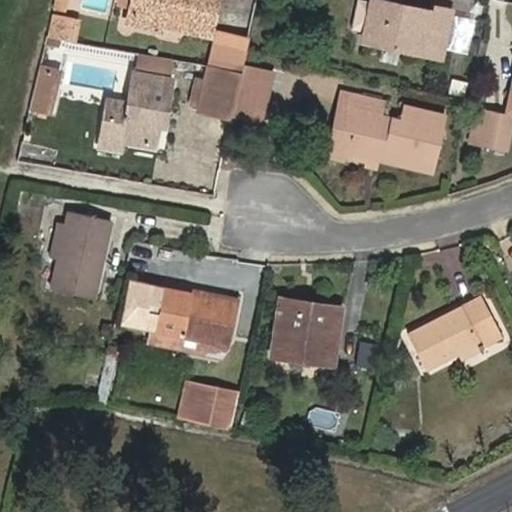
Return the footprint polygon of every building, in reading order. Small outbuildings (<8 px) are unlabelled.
[(133,0),(129,26),(159,32),(160,26),(209,35),(215,0),(133,0)] [(370,4),(357,2),(351,32),(364,34),(363,38),(391,43),(390,50),(425,57),(429,37),(444,40),(450,13),(433,9),(431,20),(404,14),(405,8),(371,1),(370,4)] [(53,34),(77,34),(78,14),(53,13),(53,34)] [(249,32),(221,25),(212,65),(241,70),(245,50),(249,32)] [(363,38),(362,45),(390,50),(391,43),(363,38)] [(173,59),(139,53),(135,74),(170,81),(173,59)] [(54,110),(59,65),(38,63),(34,108),(54,110)] [(198,107),(198,111),(230,118),(241,70),(212,65),(206,64),(203,79),(198,107)] [(127,105),(108,102),(98,149),(121,153),(123,143),(153,149),(157,130),(160,112),(166,113),(172,81),(170,81),(135,74),(133,74),(127,105)] [(194,77),(188,105),(198,107),(203,79),(194,77)] [(325,158),(343,163),(345,153),(354,111),(345,110),(349,93),(341,92),(325,158)] [(380,116),(383,101),(349,93),(345,110),(354,111),(345,153),(364,158),(376,161),(431,174),(444,115),(404,106),(401,121),(380,116)] [(157,130),(163,131),(166,113),(160,112),(157,130)] [(511,121),(504,119),(483,115),(477,145),(504,152),(511,121)] [(363,166),(374,168),(376,161),(364,158),(363,166)] [(95,301),(113,220),(68,211),(65,225),(58,258),(50,292),(95,301)] [(59,223),(51,257),(58,258),(65,225),(59,223)] [(128,290),(121,320),(153,326),(159,296),(128,290)] [(159,296),(153,326),(152,332),(157,333),(157,341),(174,344),(176,337),(229,347),(237,305),(160,290),(159,296)] [(310,304),(279,299),(277,310),(308,315),(310,304)] [(500,340),(480,302),(406,339),(425,373),(457,356),(479,346),(481,350),(500,340)] [(308,315),(277,310),(269,359),(330,368),(340,309),(310,304),(308,315)] [(457,356),(462,364),(483,354),(481,350),(479,346),(457,356)] [(193,386),(186,418),(230,429),(238,396),(193,386)]
